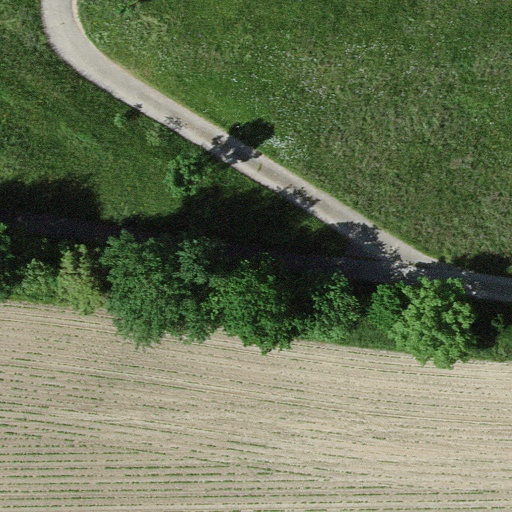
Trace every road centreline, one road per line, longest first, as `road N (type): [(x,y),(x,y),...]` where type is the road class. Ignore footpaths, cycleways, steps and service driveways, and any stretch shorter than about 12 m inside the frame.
road 1 (track): [(511,292),(0,218)]
road 2 (track): [(46,0),(59,45),(431,276)]
